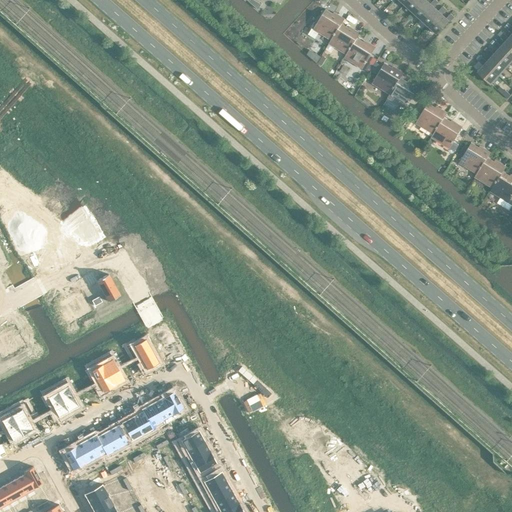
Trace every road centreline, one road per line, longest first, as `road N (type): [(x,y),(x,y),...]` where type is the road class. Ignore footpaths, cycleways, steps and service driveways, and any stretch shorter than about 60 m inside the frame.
road 1 (primary): [(100,0),(511,362)]
road 2 (primary): [(511,322),(137,0)]
road 3 (residential): [(181,372),(113,255),(4,304)]
road 4 (residential): [(259,511),(181,372)]
road 5 (residential): [(181,372),(41,448)]
